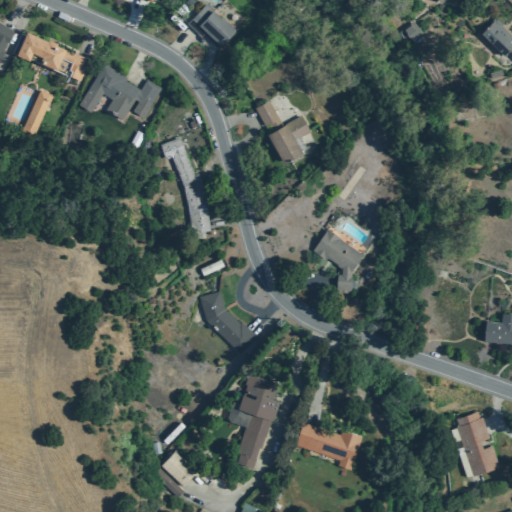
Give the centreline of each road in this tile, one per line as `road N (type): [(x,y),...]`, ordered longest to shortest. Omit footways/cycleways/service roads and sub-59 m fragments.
road 1 (residential): [(368,342),(308,320),(271,289),(250,246),(210,106),(189,72),(157,49),(46,0)]
road 2 (residential): [(511,392),(385,348)]
